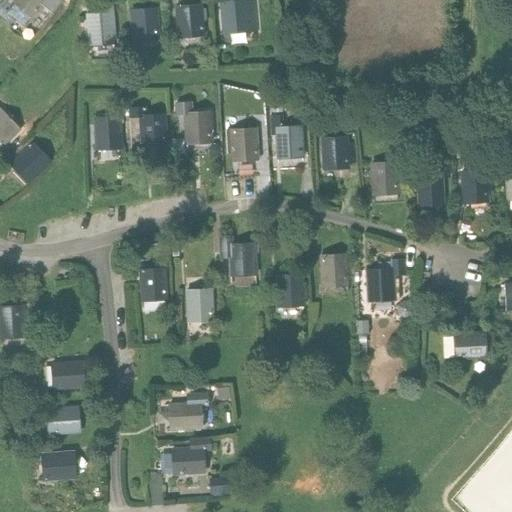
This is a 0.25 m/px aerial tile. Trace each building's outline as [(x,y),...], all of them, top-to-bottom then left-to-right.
[(56,2),(54,0),(21,0),(14,9),(36,27),(56,2)] [(61,0),(51,13),(60,19),(69,6),(61,0)] [(261,41),(259,9),(225,10),(226,43),(261,41)] [(208,44),(205,11),(178,14),(181,47),(208,44)] [(163,50),(160,16),(133,18),(135,51),(163,50)] [(120,52),(118,18),(88,20),(91,54),(120,52)] [(0,161),(24,139),(0,114),(0,161)] [(214,120),(188,122),(190,154),(217,153),(214,120)] [(171,155),(169,123),(141,125),(144,157),(171,155)] [(124,124),(96,126),(98,161),(125,159),(124,124)] [(288,124),(274,125),(275,147),(280,146),(281,169),(309,167),(307,135),(288,136),(288,124)] [(261,137),(234,139),(235,172),(262,171),(261,137)] [(353,146),(327,148),(329,181),(355,179),(355,174),(362,173),(361,154),(353,154),(353,146)] [(55,170),(35,151),(11,175),(31,195),(55,170)] [(410,170),(377,171),(378,204),(411,203),(410,170)] [(504,180),(467,180),(468,214),(497,213),(496,196),(504,196),(504,180)] [(449,184),(423,184),(424,217),(450,216),(449,184)] [(238,247),(223,248),(224,269),(234,269),(235,288),(262,287),(261,253),(239,254),(238,247)] [(354,265),(325,266),(326,298),(355,297),(354,265)] [(382,279),(371,280),(373,314),(402,312),(400,287),(412,286),(411,266),(381,268),(382,279)] [(173,313),(171,278),(142,279),(144,314),(173,313)] [(308,285),(281,286),(282,319),(309,318),(308,285)] [(218,300),(189,301),(190,335),(219,333),(218,300)] [(30,349),(28,316),(0,318),(2,350),(30,349)] [(493,342),(459,344),(461,371),(495,369),(493,342)] [(87,372),(53,375),(55,403),(90,400),(87,372)] [(191,415),(173,416),(174,443),(208,441),(207,419),(212,419),(212,404),(190,405),(191,415)] [(82,418),(49,421),(51,448),(84,446),(82,418)] [(194,459),(175,460),(176,489),(210,487),(209,464),(216,464),(215,450),(194,451),(194,459)] [(78,465),(43,466),(44,494),(79,493),(78,465)] [(165,511),(164,487),(155,488),(156,511),(165,511)] [(235,492),(214,493),(215,508),(236,507),(235,492)]
